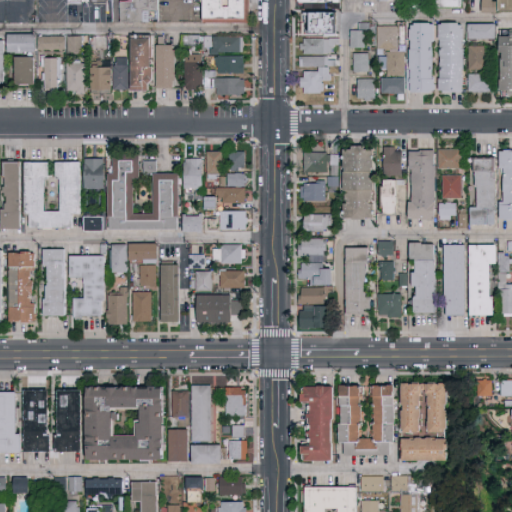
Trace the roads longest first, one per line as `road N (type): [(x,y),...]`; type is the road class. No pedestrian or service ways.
road 1 (residential): [(0,123),(511,122)]
road 2 (tertiary): [(0,354),(276,352)]
road 3 (tertiary): [(276,352),(511,353)]
road 4 (residential): [(276,200),(277,30)]
road 5 (residential): [(277,507),(276,352)]
road 6 (residential): [(276,352),(276,200)]
